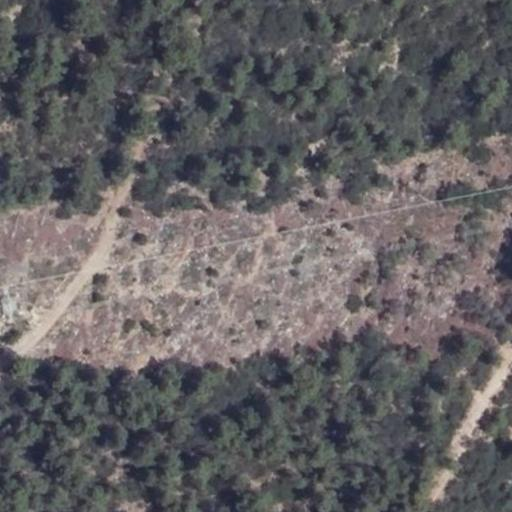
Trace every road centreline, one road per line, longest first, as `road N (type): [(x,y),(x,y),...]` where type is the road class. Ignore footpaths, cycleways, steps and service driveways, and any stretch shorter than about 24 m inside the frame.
road 1 (track): [(199,0),(94,266),(17,352),(0,356)]
road 2 (track): [(511,357),(422,511)]
